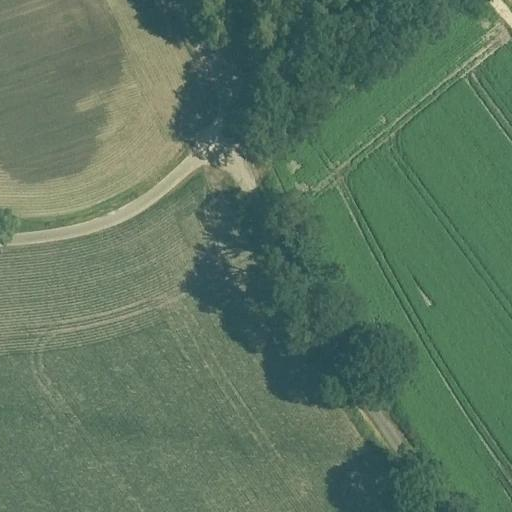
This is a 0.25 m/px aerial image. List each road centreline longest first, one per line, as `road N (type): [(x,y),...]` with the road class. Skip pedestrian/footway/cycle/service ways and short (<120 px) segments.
road 1 (unclassified): [(233,103),(239,177),(274,254),(362,402),(442,511)]
road 2 (unclassified): [(0,243),(90,231),(133,207),(193,163),(233,103)]
road 3 (unclassified): [(233,103),(307,77),(394,0)]
